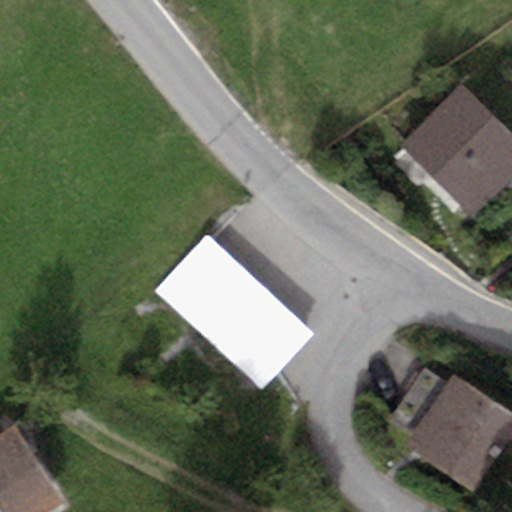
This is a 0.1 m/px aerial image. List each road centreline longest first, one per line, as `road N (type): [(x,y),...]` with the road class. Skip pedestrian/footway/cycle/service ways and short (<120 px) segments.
road 1 (unclassified): [(511,332),(384,269),(314,217),(259,167),(119,0)]
road 2 (track): [(384,269),(335,389),(331,420),(338,454),(354,477),(407,511)]
